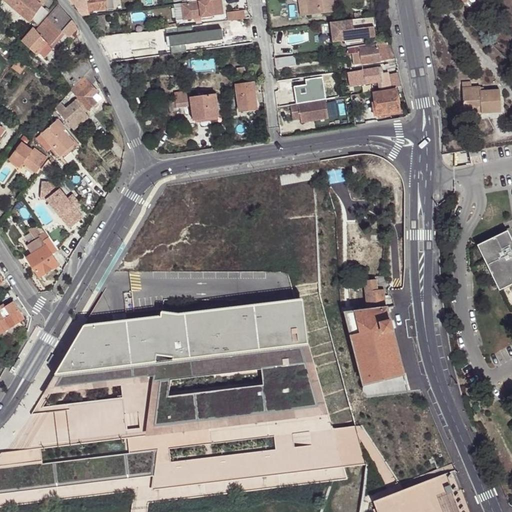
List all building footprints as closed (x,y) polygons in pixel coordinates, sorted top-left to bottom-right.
[(39,0),(3,0),(32,22),(33,20),(37,23),(47,11),(41,7),(37,3),(39,0)] [(73,0),(83,16),(88,16),(87,12),(96,11),(105,9),(104,0),(73,0)] [(104,0),(105,9),(109,9),(113,8),(111,0),(104,0)] [(305,0),(298,0),(302,17),(308,16),(305,0)] [(305,0),(308,16),(335,13),(332,0),(305,0)] [(226,15),(225,1),(185,5),(187,20),(204,18),(205,21),(216,19),(216,16),(226,15)] [(76,27),(59,6),(36,30),(34,28),(22,41),(37,55),(38,54),(43,59),(52,49),(50,46),(64,32),(68,37),(78,29),(76,27)] [(246,11),(231,13),(232,20),(248,18),(246,11)] [(330,23),(333,43),(345,41),(345,44),(362,42),(361,39),(375,37),(373,17),(350,21),(330,23)] [(320,24),(323,38),(333,43),(330,23),(320,24)] [(97,38),(101,47),(107,44),(109,50),(126,48),(126,53),(119,54),(119,55),(120,59),(131,57),(143,55),(141,47),(140,36),(140,33),(124,35),(124,36),(102,39),(102,37),(97,38)] [(213,37),(214,46),(225,45),(225,43),(228,43),(227,37),(224,37),(224,35),(213,37)] [(392,59),(388,43),(379,44),(377,44),(370,45),(370,47),(356,49),(357,53),(358,63),(392,59)] [(355,53),(357,53),(356,49),(370,47),(370,45),(344,49),(345,56),(355,55),(355,53)] [(85,76),(92,68),(86,56),(73,69),(83,78),(85,76)] [(11,67),(16,70),(23,60),(18,57),(11,67)] [(294,66),(292,57),(274,59),(275,69),(294,66)] [(29,73),(33,69),(23,60),(16,70),(21,74),(25,71),(29,73)] [(380,82),(377,68),(377,67),(361,70),(364,85),(376,82),(380,82)] [(97,80),(92,68),(85,76),(91,84),(97,80)] [(380,68),(377,68),(380,82),(376,82),(377,88),(388,86),(386,73),(381,74),(380,68)] [(364,85),(361,70),(345,72),(348,87),(364,85)] [(91,84),(85,76),(83,78),(71,91),(78,99),(88,110),(96,103),(92,97),(97,92),(91,84)] [(402,86),(399,76),(390,78),(391,88),(402,86)] [(298,92),(296,80),(278,83),(280,95),(298,92)] [(136,84),(138,93),(151,90),(150,82),(136,84)] [(237,93),(254,91),(253,85),(237,87),(237,93)] [(463,89),(464,110),(481,109),(481,116),(502,115),(501,92),(481,93),(481,89),(472,89),(463,89)] [(400,112),(396,90),(375,94),(376,104),(373,105),(375,117),(400,112)] [(92,97),(96,103),(102,97),(97,92),(92,97)] [(172,94),(173,102),(188,100),(187,92),(172,94)] [(254,93),(238,96),(240,113),(257,110),(254,93)] [(217,118),(214,96),(188,100),(173,102),(174,107),(187,106),(190,122),(217,118)] [(234,109),(232,96),(226,97),(228,110),(234,109)] [(67,110),(61,103),(56,109),(74,130),(89,117),(85,113),(88,110),(78,99),(67,110)] [(325,100),(290,106),(293,121),(301,119),(301,124),(329,119),(325,100)] [(173,102),(166,103),(167,113),(174,112),(174,107),(173,102)] [(37,137),(48,151),(53,147),(62,159),(71,152),(68,149),(75,143),(63,129),(65,127),(58,119),(47,128),(41,133),(37,137)] [(39,131),(41,133),(47,128),(44,125),(39,131)] [(77,147),(75,143),(68,149),(71,152),(77,147)] [(32,150),(21,144),(9,162),(21,169),(24,165),(37,173),(47,158),(33,148),(32,150)] [(467,148),(453,150),(455,165),(470,163),(469,155),(468,150),(467,148)] [(45,179),(43,196),(50,197),(62,214),(69,209),(79,221),(85,216),(78,207),(84,203),(76,192),(70,197),(63,186),(60,188),(54,180),(45,179)] [(69,209),(62,214),(72,226),(79,221),(69,209)] [(59,263),(53,254),(58,250),(50,237),(50,236),(47,231),(42,234),(36,226),(30,230),(37,241),(29,246),(34,253),(29,257),(41,276),(59,263)] [(501,233),(480,244),(487,257),(482,260),(495,286),(511,277),(511,244),(507,247),(501,233)] [(480,244),(475,246),(482,260),(487,257),(480,244)] [(511,277),(495,286),(497,291),(511,283),(511,277)] [(396,307),(393,295),(384,297),(383,289),(380,286),(377,286),(376,279),(365,281),(370,309),(389,306),(389,308),(396,307)] [(331,414),(149,437),(149,428),(321,406),(303,344),(310,342),(298,300),(86,327),(58,374),(63,377),(62,377),(57,389),(123,381),(125,397),(46,408),(41,418),(32,419),(11,454),(3,455),(0,457),(0,491),(157,472),(159,450),(173,449),(277,436),(296,434),(297,447),(285,448),(288,470),(345,463),(336,429),(331,414)] [(0,332),(0,333),(23,318),(13,302),(5,307),(3,305),(0,306),(0,332)] [(370,309),(346,312),(368,397),(410,391),(389,308),(389,306),(370,309)] [(331,414),(310,342),(303,344),(321,406),(149,428),(149,437),(331,414)] [(32,419),(41,418),(46,408),(57,389),(62,377),(58,374),(32,419)] [(358,426),(336,429),(345,463),(288,470),(285,448),(297,447),(296,434),(277,436),(278,449),(282,471),(174,483),(174,462),(173,449),(159,450),(157,472),(0,491),(0,495),(156,477),(155,490),(368,464),(358,426)] [(278,449),(174,462),(174,483),(282,471),(278,449)] [(470,511),(455,470),(406,489),(392,495),(376,501),(380,511),(470,511)] [(391,492),(392,495),(406,489),(405,486),(404,483),(390,489),(391,492)]
